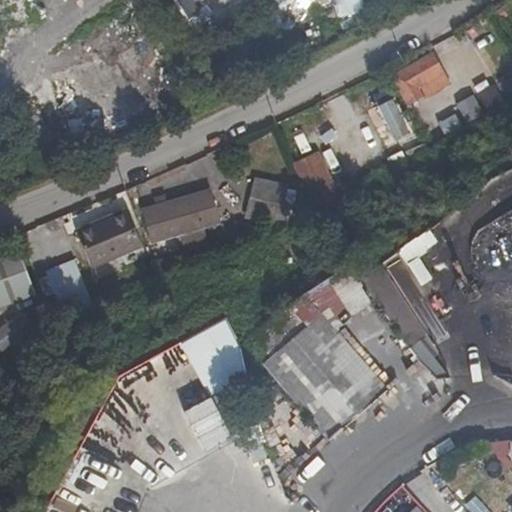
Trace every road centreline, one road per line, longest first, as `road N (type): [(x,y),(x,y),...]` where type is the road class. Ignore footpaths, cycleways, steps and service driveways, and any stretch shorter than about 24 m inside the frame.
road 1 (residential): [(0,209),(252,107),(446,0)]
road 2 (unclassified): [(365,511),(392,475),(511,430)]
